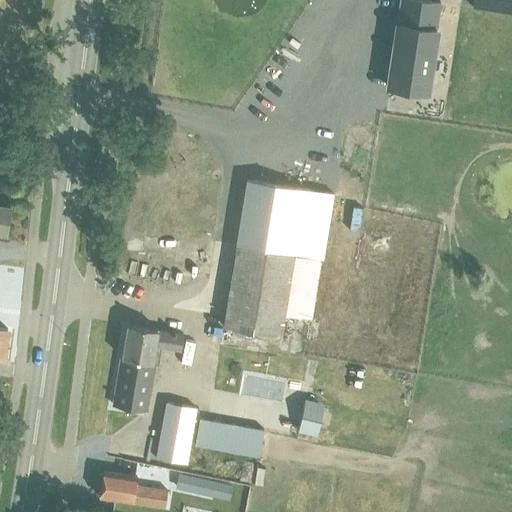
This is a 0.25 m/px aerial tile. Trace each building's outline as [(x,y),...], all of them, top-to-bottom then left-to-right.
[(391,46),(388,69),(392,70),(389,89),(428,95),(435,53),(432,52),(440,1),(430,0),(399,0),(396,23),(399,24),(396,47),(391,46)] [(511,0),(472,0),(471,7),(511,13),(511,0)] [(184,146),(215,146),(215,133),(184,133),(184,146)] [(246,179),(236,245),(322,259),(333,193),(246,179)] [(0,232),(5,233),(9,206),(0,204),(0,232)] [(235,248),(223,326),(280,335),(284,313),(312,318),(321,262),(322,259),(236,245),(235,248)] [(158,364),(161,346),(180,349),(183,333),(129,324),(115,404),(145,409),(152,364),(158,364)] [(0,356),(4,357),(8,330),(0,328),(0,356)] [(166,402),(155,457),(186,462),(189,443),(194,417),(196,408),(166,402)] [(200,418),(195,444),(259,455),(264,429),(200,418)] [(405,462),(408,438),(362,433),(359,456),(405,462)] [(97,483),(101,486),(99,497),(153,505),(164,507),(167,491),(168,490),(136,485),(137,476),(104,470),(103,473),(98,474),(97,483)] [(181,473),(177,488),(210,495),(214,480),(181,473)]
